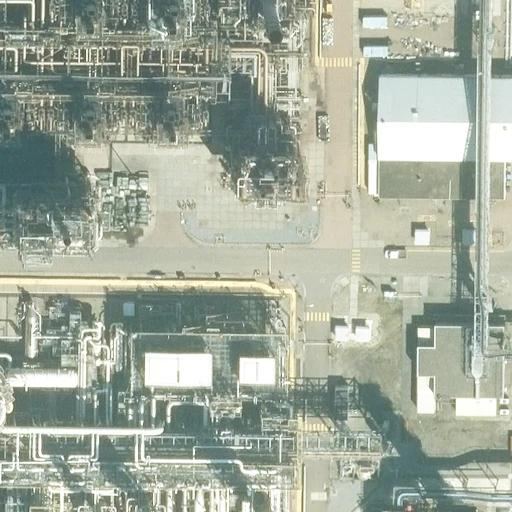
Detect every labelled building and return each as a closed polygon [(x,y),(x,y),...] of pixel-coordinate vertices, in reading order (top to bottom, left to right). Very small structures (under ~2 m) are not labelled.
[(511,75),(380,74),(378,196),(505,197),(505,157),(511,157),(511,75)] [(0,356),(13,367),(67,297),(44,279),(0,336),(0,356)] [(164,351),(226,351),(226,313),(164,313),(164,351)] [(292,346),(291,319),(269,319),(269,346),(292,346)] [(456,401),(456,413),(496,413),(496,394),(504,394),(505,322),(490,322),(435,321),(435,326),(418,325),(417,417),(434,417),(435,401),(456,401)] [(256,402),(243,433),(272,444),(284,414),(256,402)] [(453,511),(455,486),(412,485),(410,511),(453,511)]
